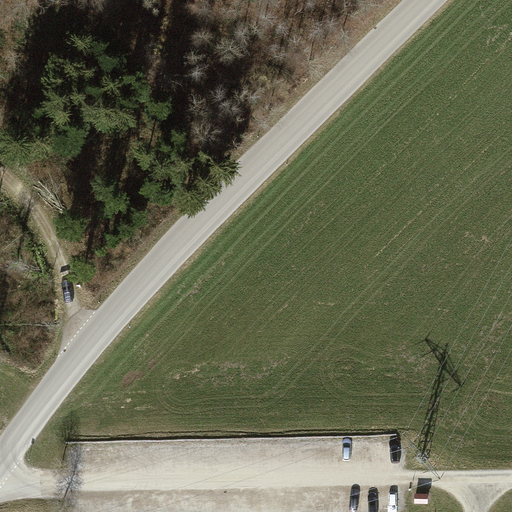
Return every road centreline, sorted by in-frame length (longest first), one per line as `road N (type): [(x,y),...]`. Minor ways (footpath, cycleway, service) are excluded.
road 1 (tertiary): [(0,463),(168,254),(430,0)]
road 2 (track): [(0,483),(405,480)]
road 3 (track): [(0,171),(55,247),(84,350)]
